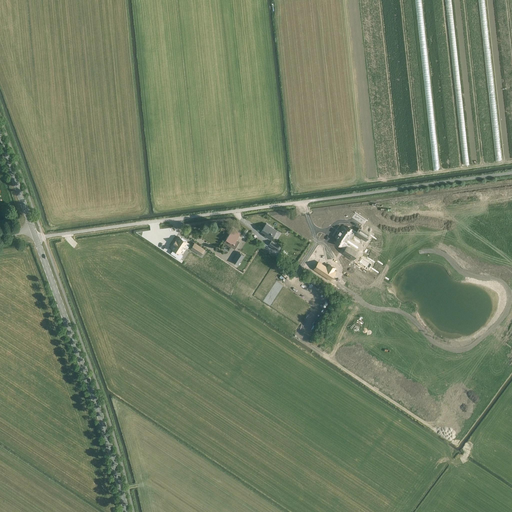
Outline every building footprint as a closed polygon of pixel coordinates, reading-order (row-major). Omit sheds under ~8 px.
[(265,235),(270,240),(277,231),(266,224),(262,231),(266,233),(265,235)] [(339,239),(336,243),(344,249),(347,245),(344,242),(347,238),(350,240),(356,232),(349,227),(347,230),(344,228),(342,231),(341,231),(339,234),(340,234),(337,238),(339,239)] [(224,242),(235,249),(239,243),(236,241),(241,233),(233,228),(224,242)] [(360,228),(356,233),(366,240),(369,234),(360,228)] [(181,251),(179,254),(187,259),(189,256),(186,254),(190,249),(193,250),(195,247),(186,241),(184,244),(183,244),(181,247),(182,247),(180,251),(181,251)] [(279,246),(271,241),(269,245),(277,250),(279,246)] [(347,246),(342,252),(352,259),(357,252),(347,246)] [(198,247),(196,252),(204,257),(207,253),(198,247)] [(240,252),(233,262),(238,265),(244,255),(240,252)] [(319,262),(314,269),(330,280),(335,273),(332,272),(335,268),(329,265),(327,268),(319,262)] [(330,300),(305,284),(298,294),(323,310),(330,300)]
